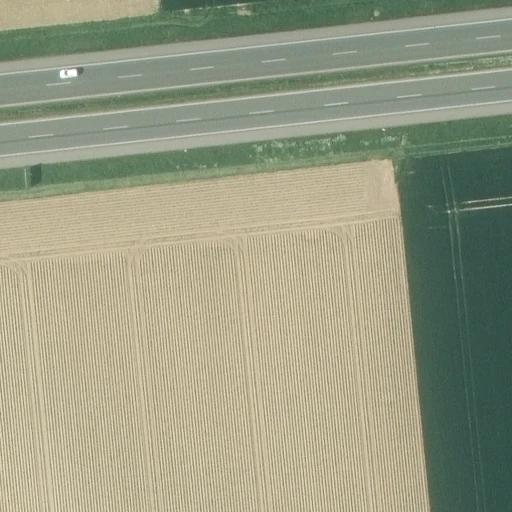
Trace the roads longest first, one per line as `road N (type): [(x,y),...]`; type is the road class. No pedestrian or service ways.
road 1 (track): [(0,199),(511,143)]
road 2 (motorway): [(511,36),(0,92)]
road 3 (motorway): [(0,145),(511,91)]
road 4 (track): [(0,41),(385,0)]
